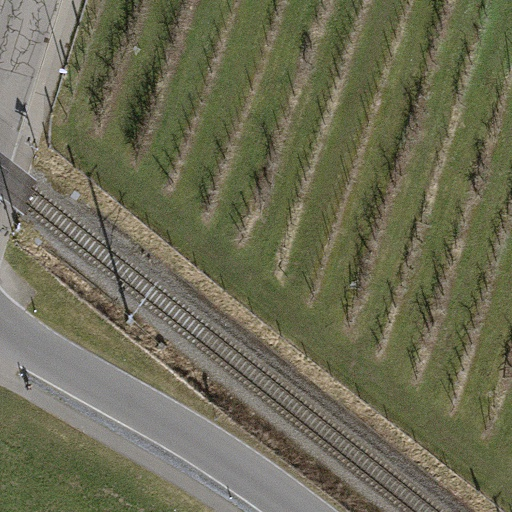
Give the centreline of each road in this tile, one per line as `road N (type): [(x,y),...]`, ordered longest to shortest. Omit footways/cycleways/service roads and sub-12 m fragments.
road 1 (tertiary): [(0,331),(205,445),(298,511)]
road 2 (tertiary): [(38,0),(0,118)]
